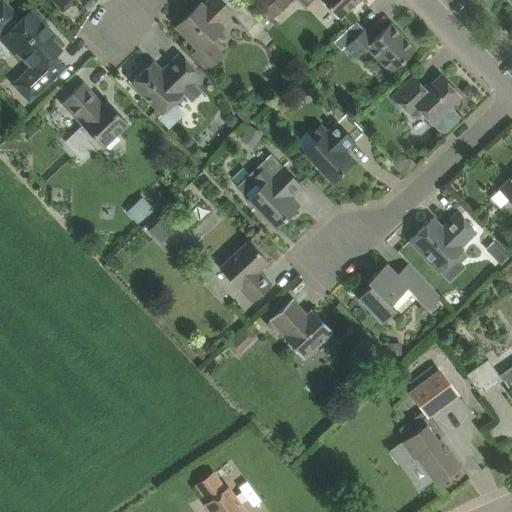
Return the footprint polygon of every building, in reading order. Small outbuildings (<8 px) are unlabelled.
[(29,66),(20,74),(11,82),(28,101),(39,91),(64,67),(54,56),(61,49),(41,28),(45,24),(31,10),(17,23),(14,20),(20,15),(5,0),(0,0),(0,34),(7,28),(8,30),(0,37),(0,39),(14,54),(16,52),(29,66)] [(240,0),(209,0),(208,2),(208,4),(204,7),(200,3),(177,25),(197,47),(191,53),(207,70),(224,54),(210,39),(225,25),(223,23),(233,13),(253,36),(264,26),(254,15),(240,0)] [(290,0),(270,0),(254,15),(264,26),(265,25),(269,29),(276,23),(271,18),(290,0)] [(321,0),(339,18),(358,0),(321,0)] [(365,47),(390,73),(415,48),(391,22),(375,38),(365,27),(345,47),(355,57),(365,47)] [(200,76),(183,58),(179,54),(162,70),(158,66),(153,71),(149,66),(132,82),(162,113),(175,100),(176,101),(184,93),(191,100),(201,90),(194,82),(200,76)] [(440,75),(426,89),(412,75),(391,94),(411,115),(419,108),(440,131),(446,131),(457,120),(458,114),(449,105),(460,95),(440,75)] [(314,91),(308,77),(293,84),(299,97),(314,91)] [(83,82),(68,96),(61,102),(82,124),(65,140),(82,158),(94,146),(87,139),(92,134),(103,146),(128,123),(106,100),(102,103),(83,82)] [(237,112),(245,121),(250,116),(243,108),(237,112)] [(234,114),(229,114),(225,117),(225,122),(228,126),(234,126),(237,122),(237,117),(234,114)] [(354,141),(341,127),(335,121),(327,129),(321,122),(310,133),(315,139),(303,151),(332,181),(354,159),(354,158),(350,162),(342,153),(354,141)] [(254,147),(262,132),(249,124),(240,139),(254,147)] [(416,164),(410,158),(402,158),(396,164),(406,174),(416,164)] [(301,185),(287,171),(280,164),(272,173),(265,165),(252,178),(259,186),(248,197),(276,226),(295,208),(286,199),(301,185)] [(511,175),(499,188),(511,202),(511,175)] [(137,223),(153,208),(143,196),(127,211),(137,223)] [(477,232),(472,227),(458,212),(447,223),(449,226),(445,230),(433,217),(409,240),(440,271),(464,248),(462,246),(477,232)] [(165,214),(149,230),(161,243),(177,227),(165,214)] [(249,240),(220,266),(238,286),(239,285),(253,300),(272,283),(259,269),(268,260),(249,240)] [(509,256),(502,249),(494,258),(500,264),(509,256)] [(408,286),(396,273),(386,262),(367,280),(371,284),(358,297),(381,322),(395,309),(390,303),(408,286)] [(426,280),(413,292),(428,308),(441,296),(426,280)] [(293,298),(293,297),(272,315),(268,318),(283,334),(283,335),(304,358),(333,331),(311,308),(310,308),(311,309),(304,315),(291,300),(293,298)] [(235,338),(244,347),(254,338),(245,328),(235,338)] [(401,342),(387,342),(387,354),(401,354),(401,342)] [(481,394),(501,379),(487,358),(466,373),(481,394)] [(511,365),(499,374),(511,392),(511,365)] [(430,414),(457,394),(459,393),(440,366),(436,369),(412,388),(408,390),(423,411),(427,416),(430,414)] [(444,433),(430,414),(427,416),(423,411),(399,428),(406,437),(388,449),(401,467),(413,458),(414,459),(418,456),(425,465),(436,482),(459,465),(443,443),(445,442),(440,435),(444,433)] [(226,488),(214,471),(195,484),(207,501),(204,503),(210,511),(248,511),(230,485),(226,488)]
